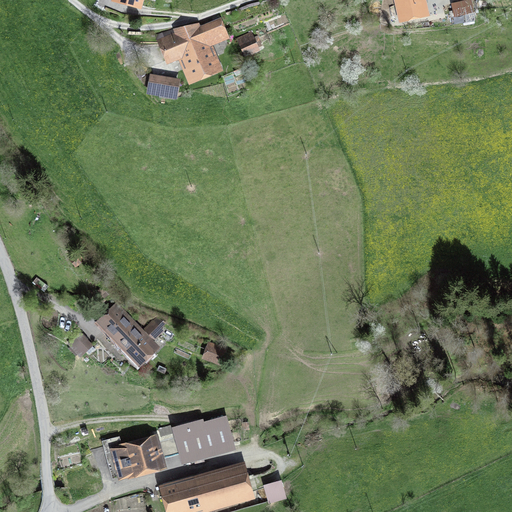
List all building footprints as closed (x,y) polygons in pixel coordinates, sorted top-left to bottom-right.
[(392,0),(398,21),(431,12),(428,0),(392,0)] [(468,0),(465,0),(452,3),(455,16),(472,12),(468,0)] [(179,54),(189,79),(222,66),(212,40),(229,33),(222,15),(157,40),(165,59),(179,54)] [(238,38),(244,53),(260,45),(256,37),(254,38),(251,32),(238,38)] [(146,91),(177,96),(179,77),(148,72),(146,91)] [(86,257),(81,251),(71,258),(76,265),(86,257)] [(107,282),(99,290),(111,302),(112,304),(119,297),(107,282)] [(135,363),(138,362),(154,347),(116,306),(115,307),(112,304),(111,302),(108,304),(102,298),(92,308),(117,336),(114,339),(119,344),(122,341),(128,347),(126,350),(126,353),(135,363)] [(149,320),(137,313),(135,317),(146,324),(149,320)] [(154,321),(147,328),(155,337),(162,330),(154,321)] [(82,334),(72,343),(82,354),(92,345),(82,334)] [(210,344),(205,356),(219,361),(224,350),(210,344)] [(179,441),(183,458),(208,451),(207,449),(231,442),(225,421),(202,428),(201,425),(176,431),(176,430),(172,431),(175,442),(179,441)] [(170,425),(160,428),(162,436),(172,433),(170,425)] [(158,465),(152,440),(123,448),(119,436),(102,440),(106,454),(114,452),(120,475),(158,465)] [(242,468),(165,489),(171,511),(178,511),(204,505),(205,509),(250,497),(242,468)] [(282,490),(268,494),(270,502),(284,497),(282,490)]
